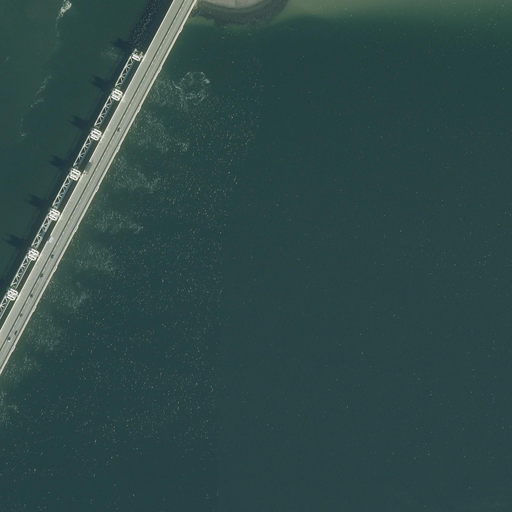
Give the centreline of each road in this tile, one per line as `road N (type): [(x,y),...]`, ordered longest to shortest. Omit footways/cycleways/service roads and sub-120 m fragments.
road 1 (primary): [(0,359),(188,0)]
road 2 (unclassified): [(0,339),(178,0)]
